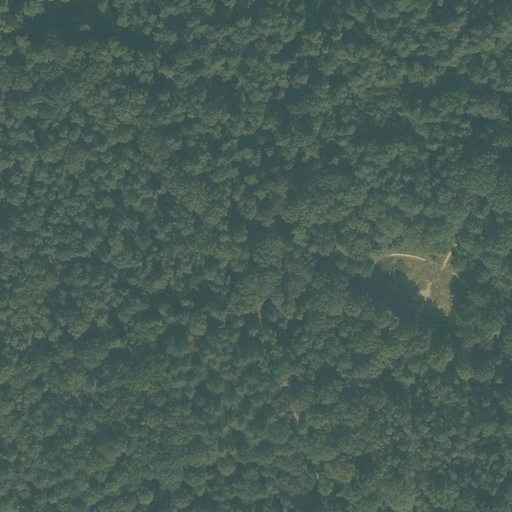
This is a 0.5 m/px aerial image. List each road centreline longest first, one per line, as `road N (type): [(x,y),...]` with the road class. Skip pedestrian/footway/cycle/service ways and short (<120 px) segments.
road 1 (track): [(257,311),(70,0)]
road 2 (track): [(325,0),(257,311)]
road 3 (track): [(257,311),(327,511)]
road 4 (track): [(0,171),(107,350)]
road 5 (track): [(107,350),(257,311)]
road 6 (track): [(0,407),(107,350)]
